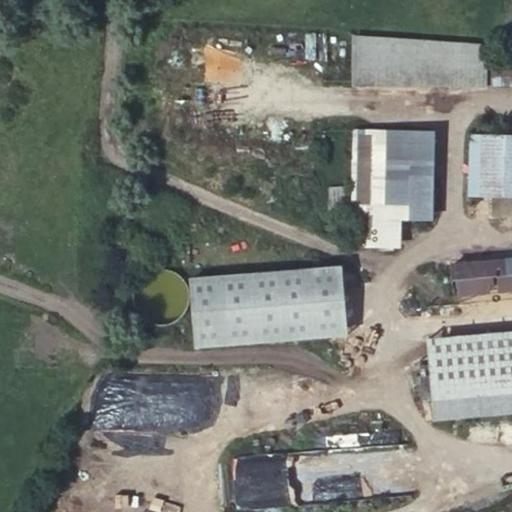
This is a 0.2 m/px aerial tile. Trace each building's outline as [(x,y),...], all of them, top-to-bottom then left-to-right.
[(464,94),(466,72),(467,56),(335,46),(332,84),(464,94)] [(511,76),(466,72),(464,94),(511,97),(511,76)] [(436,132),(356,132),(356,202),(356,249),(402,249),(402,222),(435,222),(436,132)] [(511,140),(470,138),(467,197),(511,198),(511,140)] [(511,314),(511,265),(427,271),(431,320),(511,314)] [(342,267),(188,283),(195,353),(349,337),(342,267)] [(511,332),(429,340),(434,421),(511,414),(511,332)] [(231,453),(229,504),(277,506),(279,455),(231,453)]
